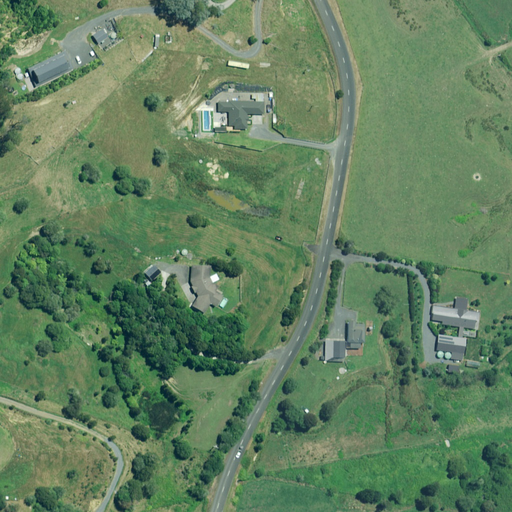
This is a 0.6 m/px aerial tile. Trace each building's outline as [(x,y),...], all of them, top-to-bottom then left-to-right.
[(108,37),(102,29),(92,36),(98,44),(108,37)] [(66,61),(63,53),(27,69),(34,84),(35,87),(74,69),(69,59),(66,61)] [(219,102),(219,108),(211,108),(211,116),(213,116),(213,126),(234,127),(234,129),(246,129),(247,114),(263,114),(264,105),(268,105),(269,98),(264,98),(264,94),(252,94),(252,98),(255,98),(255,102),(219,102)] [(216,289),(218,286),(211,282),(209,277),(210,266),(190,265),(189,282),(191,286),(189,286),(193,294),(195,293),(197,297),(191,306),(201,313),(208,302),(216,307),(224,294),(216,289)] [(481,313),(464,311),(444,308),(443,311),(433,309),(432,320),(442,321),(441,325),(473,329),(474,325),(479,326),(481,313)] [(326,338),(325,361),(343,362),(344,348),(354,348),(354,356),(359,356),(359,342),(363,342),(364,324),(354,324),(354,320),(345,320),(345,324),(348,324),(347,343),(345,343),(345,339),(326,338)]
